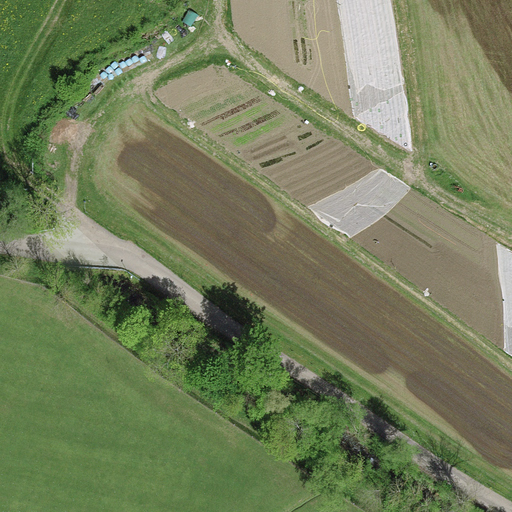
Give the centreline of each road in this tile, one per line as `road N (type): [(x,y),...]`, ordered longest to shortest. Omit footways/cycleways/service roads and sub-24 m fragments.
road 1 (residential): [(511,502),(114,237),(0,232)]
road 2 (track): [(114,237),(15,149),(18,100),(64,0)]
